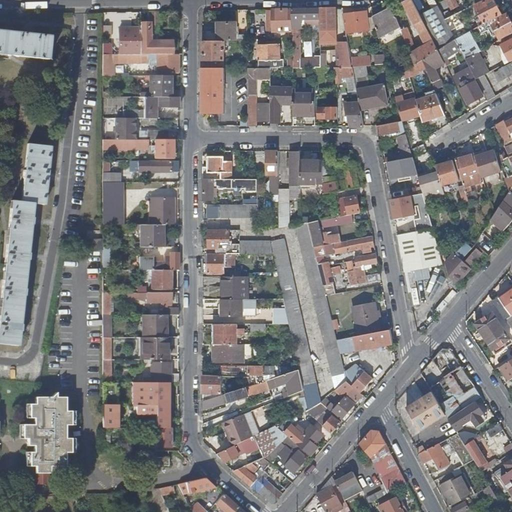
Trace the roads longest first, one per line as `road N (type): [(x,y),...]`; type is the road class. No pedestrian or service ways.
road 1 (residential): [(189,138),(192,447),(267,511)]
road 2 (residential): [(408,368),(366,144),(189,138)]
road 3 (residential): [(286,511),(378,401)]
road 4 (residential): [(192,0),(189,138)]
road 5 (residential): [(435,511),(378,401)]
